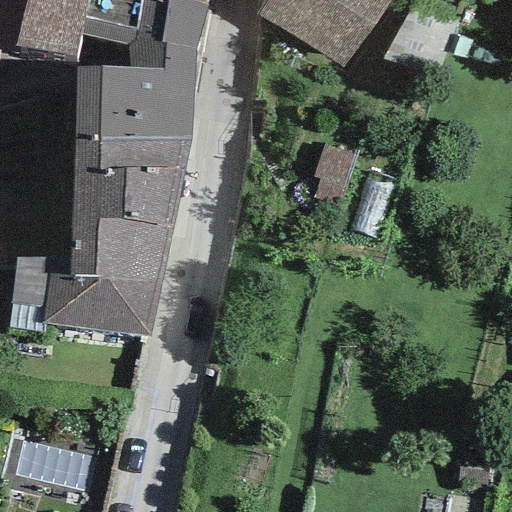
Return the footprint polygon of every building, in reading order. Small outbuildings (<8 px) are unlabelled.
[(24,0),(15,45),(74,57),(79,34),(85,0),(24,0)] [(194,49),(208,0),(85,0),(79,34),(125,45),(127,57),(128,69),(193,70),(195,56),(194,49)] [(264,0),(266,2),(256,20),(340,71),(392,0),(264,0)] [(128,69),(75,67),(75,138),(188,139),(193,70),(128,69)] [(72,217),(169,230),(188,139),(75,138),(72,217)] [(169,230),(72,217),(67,274),(48,275),(41,322),(147,335),(169,230)]
